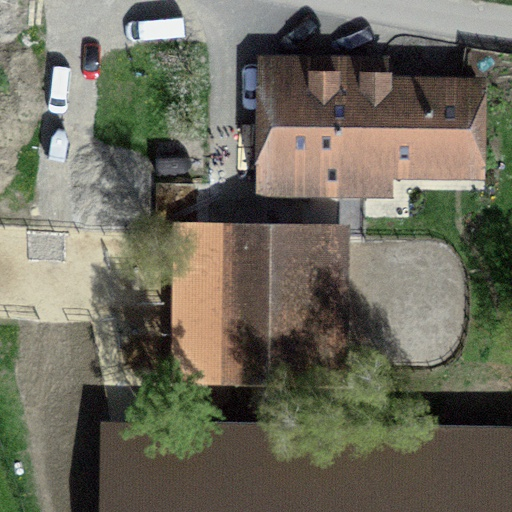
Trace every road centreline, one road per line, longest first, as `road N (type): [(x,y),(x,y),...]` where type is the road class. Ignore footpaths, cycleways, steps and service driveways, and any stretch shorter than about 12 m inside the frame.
road 1 (residential): [(511,28),(316,0)]
road 2 (residential): [(226,184),(234,0)]
